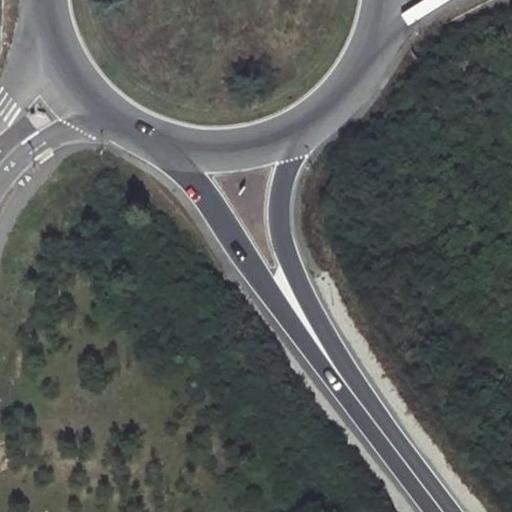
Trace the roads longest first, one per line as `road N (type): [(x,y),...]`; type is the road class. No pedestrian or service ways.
road 1 (tertiary): [(182,147),(330,360)]
road 2 (tertiary): [(330,360),(308,300),(300,246),(300,189),(318,113)]
road 3 (tertiary): [(442,511),(330,360)]
road 4 (tertiary): [(182,147),(230,148),(277,137),(318,113)]
road 5 (unclassified): [(0,183),(34,144),(116,119)]
